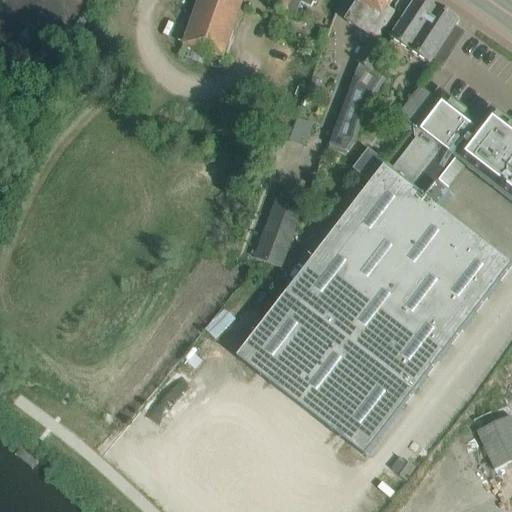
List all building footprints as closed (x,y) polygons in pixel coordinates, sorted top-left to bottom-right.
[(199,0),(180,56),(203,64),(207,53),(223,58),(243,0),(199,0)] [(274,0),(270,10),(284,16),(285,13),(295,17),(301,3),(311,7),(313,3),(316,4),(318,0),(274,0)] [(360,0),(347,21),(373,38),(374,38),(387,28),(395,15),(387,10),(394,0),(360,0)] [(392,41),(413,55),(430,66),(459,21),(427,0),(400,0),(394,10),(407,18),(392,41)] [(115,47),(90,36),(73,76),(97,87),(115,47)] [(374,38),(358,62),(330,146),(346,151),(353,140),(361,111),(383,78),(373,72),(388,47),(374,38),(373,38),(374,38)] [(414,125),(435,98),(420,87),(401,115),(414,125)] [(370,187),(238,358),(366,457),(511,267),(511,264),(439,208),(445,200),(450,194),(444,188),(437,183),(442,177),(443,177),(457,159),(470,169),(511,201),(511,124),(493,110),(482,123),(468,112),(447,96),(440,91),(435,98),(414,125),(416,138),(417,139),(392,172),(386,168),(385,167),(372,184),(370,187)] [(356,165),(353,169),(372,184),(385,167),(386,168),(388,164),(369,149),(356,165)] [(258,260),(284,269),(309,199),(283,190),(258,260)] [(476,433),(495,471),(511,463),(511,417),(506,405),(473,421),(478,432),(476,433)]
